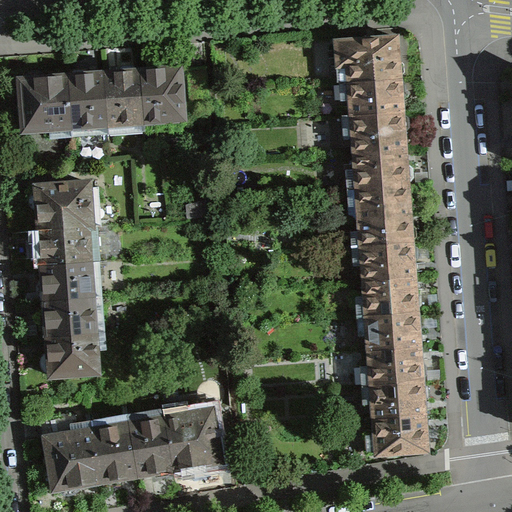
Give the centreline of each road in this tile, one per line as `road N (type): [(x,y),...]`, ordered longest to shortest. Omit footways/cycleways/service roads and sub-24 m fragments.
road 1 (residential): [(456,0),(493,506)]
road 2 (residential): [(12,511),(0,359)]
